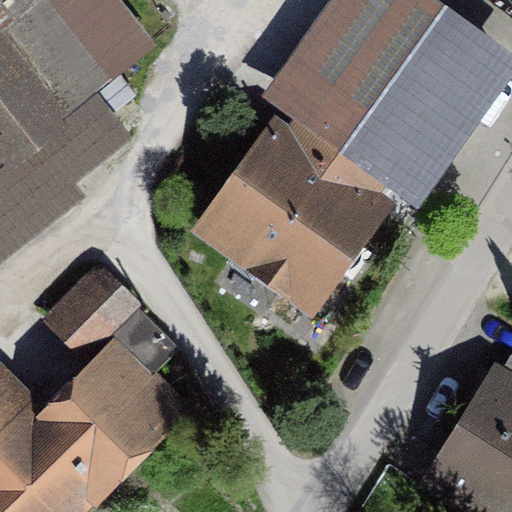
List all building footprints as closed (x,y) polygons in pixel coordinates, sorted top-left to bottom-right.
[(3,0),(0,3),(0,167),(96,93),(155,47),(118,0),(3,0)] [(407,187),(499,58),(419,0),(355,0),(285,100),(309,117),(382,170),(407,187)] [(134,141),(96,93),(0,167),(0,277),(93,206),(77,185),(134,141)] [(210,230),(307,301),(331,266),(324,260),(344,231),(352,237),(377,203),(365,194),(382,170),(309,117),(291,141),(280,133),(210,230)] [(84,366),(139,315),(99,273),(45,323),(84,366)] [(0,360),(0,511),(96,511),(190,426),(117,348),(48,412),(0,360)] [(511,511),(511,385),(496,375),(429,481),(479,511),(511,511)]
